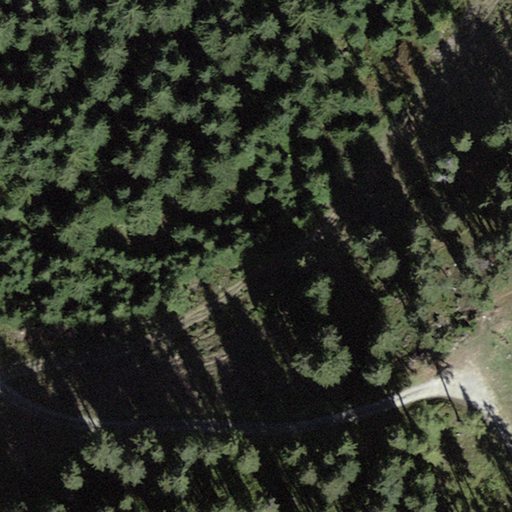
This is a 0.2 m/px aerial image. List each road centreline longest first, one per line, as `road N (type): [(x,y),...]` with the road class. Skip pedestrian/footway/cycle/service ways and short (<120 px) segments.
road 1 (track): [(0,378),(145,348),(332,235),(477,45)]
road 2 (track): [(0,386),(40,415),(80,428),(175,439),(354,421),(422,393),(466,389),(497,412),(511,453)]
